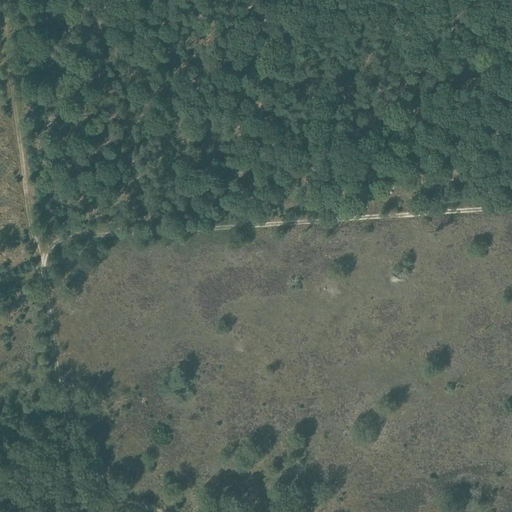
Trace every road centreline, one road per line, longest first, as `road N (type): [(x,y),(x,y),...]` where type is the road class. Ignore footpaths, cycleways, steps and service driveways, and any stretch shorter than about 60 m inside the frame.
road 1 (track): [(32,248),(511,208)]
road 2 (track): [(70,485),(32,248)]
